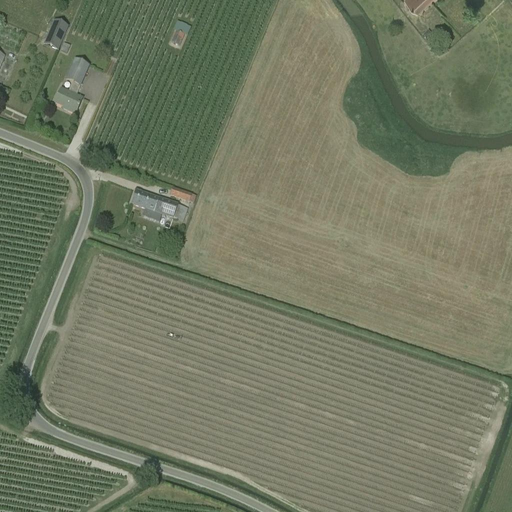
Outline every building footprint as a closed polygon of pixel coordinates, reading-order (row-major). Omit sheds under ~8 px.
[(407,0),(417,11),(428,0),(407,0)] [(68,28),(53,22),(43,46),(43,47),(58,53),(68,28)] [(190,28),(180,24),(177,23),(173,32),(176,33),(171,44),(179,47),(184,37),(186,38),(190,28)] [(63,44),(60,52),(67,55),(70,47),(63,44)] [(75,116),(82,100),(76,97),(80,88),(89,67),(74,60),(65,82),(72,85),(68,93),(61,90),(54,105),(67,111),(66,112),(66,113),(75,116)] [(170,197),(189,204),(192,196),(172,190),(170,197)] [(136,192),(131,206),(183,224),(187,210),(178,206),(178,205),(158,199),(136,192)] [(173,259),(175,255),(165,252),(166,250),(157,247),(156,253),(173,259)]
